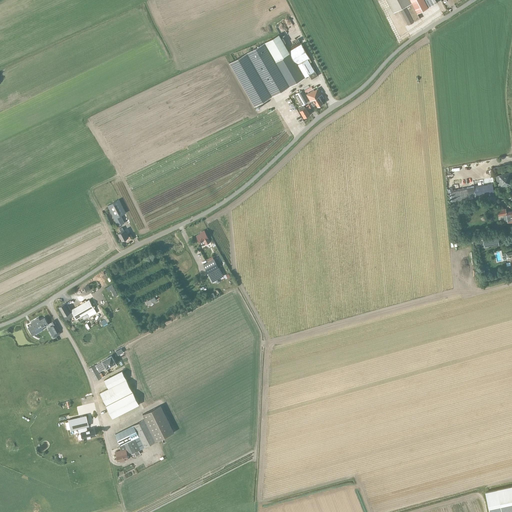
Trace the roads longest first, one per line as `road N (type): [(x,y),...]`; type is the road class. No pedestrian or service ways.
road 1 (unclassified): [(0,326),(225,202),(414,38),(474,0)]
road 2 (track): [(267,345),(511,281)]
road 3 (track): [(233,269),(267,345),(257,511)]
